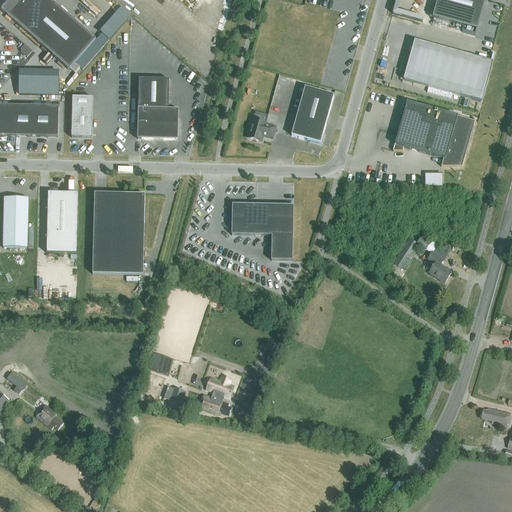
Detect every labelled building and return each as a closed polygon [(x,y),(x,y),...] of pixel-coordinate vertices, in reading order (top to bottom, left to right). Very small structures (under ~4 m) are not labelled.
[(11,0),(1,12),(69,71),(96,41),(49,0),(11,0)] [(191,15),(174,0),(143,0),(177,30),(191,15)] [(476,31),(484,0),(437,0),(432,18),(476,31)] [(491,63),(414,42),(403,81),(480,103),(491,63)] [(25,45),(21,50),(21,53),(27,58),(32,52),(25,45)] [(54,96),(54,71),(13,71),(13,95),(54,96)] [(169,81),(139,80),(137,140),(178,141),(178,111),(168,111),(169,81)] [(291,137),(320,145),(334,97),(305,89),(291,137)] [(93,99),(72,98),(71,138),(92,139),(93,99)] [(441,167),(441,168),(462,168),(475,120),(474,122),(407,103),(400,128),(393,152),(403,153),(403,152),(402,152),(403,149),(445,160),(443,167),(441,167)] [(0,106),(0,137),(58,138),(58,108),(0,106)] [(266,126),(266,124),(253,121),(252,127),(250,127),(248,134),(250,134),(248,139),(261,143),(262,138),(272,141),(276,128),(266,126)] [(423,187),(441,186),(440,174),(423,174),(423,187)] [(77,255),(78,194),(48,194),(46,254),(77,255)] [(143,276),(145,196),(94,195),(92,275),(143,276)] [(27,249),(27,224),(28,199),(3,199),(3,249),(27,249)] [(292,263),(293,207),(232,206),(232,237),(272,237),(271,262),(292,263)] [(431,245),(421,238),(417,244),(426,251),(431,245)] [(399,268),(416,244),(409,239),(393,264),(399,268)] [(435,265),(429,274),(444,285),(452,274),(440,266),(444,261),(432,253),(428,260),(435,265)] [(153,355),(149,370),(163,374),(168,359),(153,355)] [(188,364),(184,378),(200,383),(204,369),(188,364)] [(180,412),(186,393),(174,389),(168,408),(180,412)] [(0,394),(0,413),(9,402),(0,394)] [(230,405),(203,397),(198,411),(217,417),(218,415),(229,419),(232,409),(229,408),(230,405)] [(57,432),(63,425),(54,418),(56,415),(45,406),(36,418),(51,430),(53,428),(57,432)] [(506,428),(510,415),(488,410),(487,412),(483,411),(481,420),(492,423),(492,424),(506,428)]
